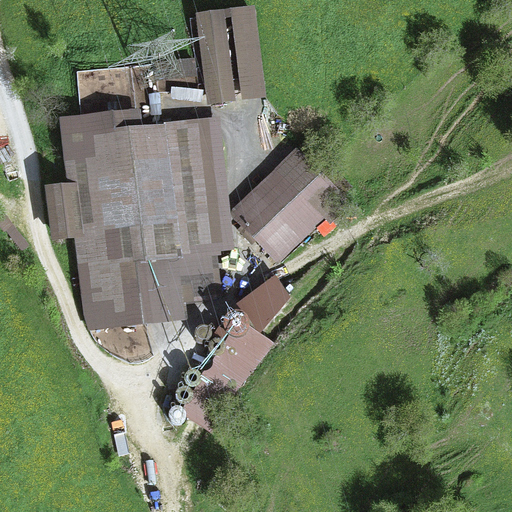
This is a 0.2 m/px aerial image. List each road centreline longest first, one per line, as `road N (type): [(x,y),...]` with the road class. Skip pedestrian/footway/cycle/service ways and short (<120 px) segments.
road 1 (track): [(177,511),(156,424),(123,382),(267,274),(397,211),(511,170)]
road 2 (unclassified): [(0,70),(24,144),(43,249),(85,345),(123,382)]
